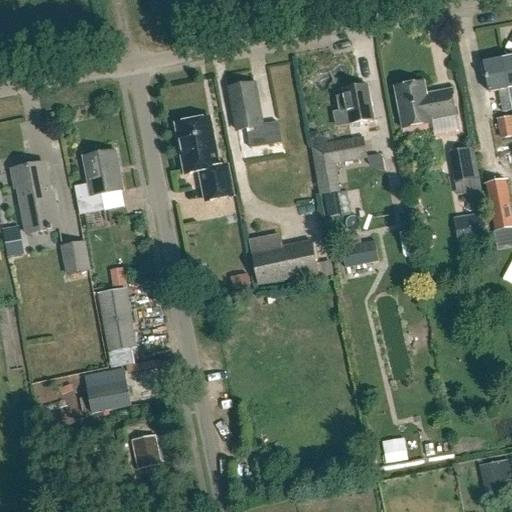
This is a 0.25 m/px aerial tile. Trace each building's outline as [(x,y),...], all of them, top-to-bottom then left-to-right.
[(511,58),(502,61),(511,110),(511,58)] [(503,114),(511,111),(511,110),(502,61),(484,64),(490,93),(499,91),(503,114)] [(427,96),(424,84),(395,89),(403,131),(432,125),(432,122),(457,117),(452,91),(427,96)] [(260,127),(252,86),(229,90),(237,132),(247,131),(250,149),(281,144),(277,124),(260,127)] [(337,128),(349,126),(374,121),(367,86),(342,91),(343,97),(336,98),(339,113),(334,114),(337,128)] [(502,140),(511,137),(511,123),(511,118),(498,121),(502,140)] [(218,169),(209,119),(175,125),(185,176),(200,174),(206,204),(232,199),(226,167),(218,169)] [(340,193),(339,185),(336,165),(366,160),(362,139),(330,144),(311,147),(320,196),(340,193)] [(473,148),(450,153),(455,184),(479,180),(473,148)] [(80,216),(104,211),(101,196),(122,192),(114,152),(84,158),(89,186),(75,189),(80,216)] [(51,197),(45,166),(11,173),(15,191),(17,190),(26,235),(60,229),(53,197),(51,197)] [(511,212),(506,181),(486,185),(495,233),(511,230),(511,212)] [(482,215),(467,218),(471,242),(486,239),(482,215)] [(10,228),(2,229),(7,256),(15,255),(10,228)] [(375,241),(365,243),(364,235),(349,238),(351,246),(341,248),(346,270),(379,263),(375,241)] [(258,287),(320,273),(313,242),(251,256),(258,287)] [(67,277),(90,272),(85,243),(62,248),(67,277)] [(106,354),(132,350),(122,290),(96,295),(106,354)] [(91,414),(130,407),(123,369),(84,377),(91,414)] [(136,470),(160,465),(155,437),(131,442),(136,470)] [(511,477),(509,462),(480,468),(486,499),(508,495),(505,482),(511,480),(511,477)]
